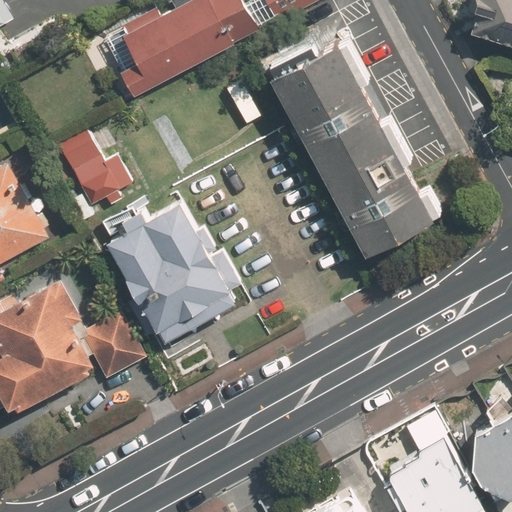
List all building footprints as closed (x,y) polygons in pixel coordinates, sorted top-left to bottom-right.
[(8,0),(0,0),(0,8),(10,2),(8,0)] [(263,22),(250,0),(183,0),(164,11),(160,2),(122,23),(141,58),(126,66),(140,91),(263,22)] [(268,0),(278,18),(312,0),(268,0)] [(511,0),(485,0),(478,38),(511,44),(511,0)] [(368,247),(446,206),(434,184),(424,190),(408,160),(415,156),(393,113),(385,117),(364,77),(371,74),(350,33),(275,72),(368,247)] [(264,111),(245,73),(224,84),(243,122),(264,111)] [(72,187),(81,207),(135,180),(105,120),(64,140),(84,181),(72,187)] [(0,278),(9,274),(2,259),(49,236),(11,158),(0,162),(0,278)] [(148,203),(106,225),(164,335),(239,295),(234,284),(243,279),(222,239),(212,244),(186,195),(153,213),(148,203)] [(0,304),(0,381),(11,404),(100,361),(107,374),(150,353),(129,308),(86,328),(61,275),(0,304)] [(473,464),(482,480),(509,489),(511,487),(511,412),(477,434),(473,464)] [(490,511),(444,428),(390,471),(412,511),(490,511)] [(367,511),(352,487),(311,511),(367,511)]
